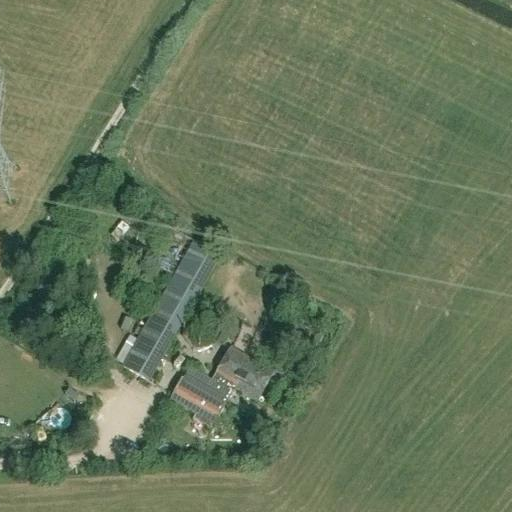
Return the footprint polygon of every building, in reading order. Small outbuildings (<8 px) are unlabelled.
[(168,289),(123,367),(150,383),(221,259),(194,244),(168,289)] [(47,274),(35,297),(51,305),(63,283),(47,274)] [(274,337),(264,356),(280,365),(290,345),(274,337)] [(259,405),(276,373),(233,349),(215,381),(259,405)] [(232,394),(190,371),(173,402),(215,425),(232,394)]
